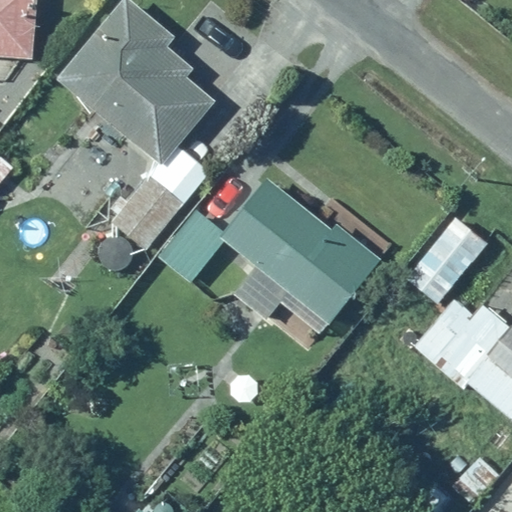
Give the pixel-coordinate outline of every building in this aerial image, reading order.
[(0,0),(0,54),(28,54),(26,0),(0,0)] [(169,44),(120,0),(118,0),(50,76),(150,167),(207,103),(179,77),(186,69),(164,49),(169,44)] [(140,253),(204,174),(175,151),(111,229),(140,253)] [(182,280),(214,241),(320,329),(376,261),(330,223),(323,230),(260,177),(216,231),(190,209),(152,255),(182,280)] [(482,240),(448,213),(398,276),(432,303),(482,240)] [(468,313),(447,296),(405,347),(456,388),(460,383),(511,425),(511,328),(478,301),(468,313)] [(173,511),(159,500),(148,511),(143,511),(132,502),(123,511),(173,511)]
